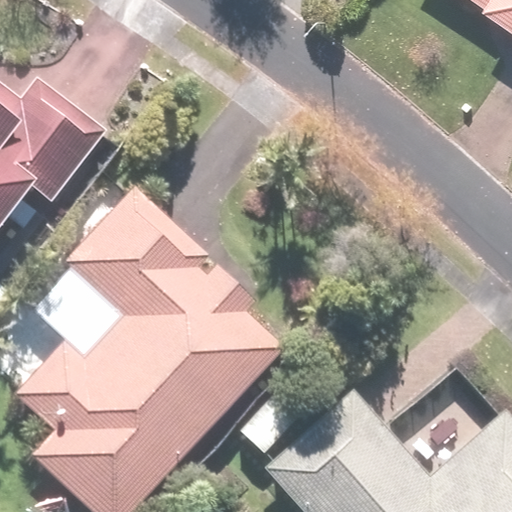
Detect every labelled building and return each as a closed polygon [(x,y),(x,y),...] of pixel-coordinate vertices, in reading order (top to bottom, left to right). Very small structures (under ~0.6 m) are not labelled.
[(511,0),(451,0),(511,41),(511,0)] [(0,202),(13,185),(39,205),(94,131),(25,79),(8,102),(0,95),(0,202)] [(244,303),(120,187),(48,263),(62,276),(28,313),(59,341),(1,403),(37,436),(14,461),(67,511),(117,511),(273,347),(235,312),(244,303)] [(252,455),(299,410),(276,386),(229,432),(252,455)] [(341,396),(254,473),(289,511),(511,511),(511,441),(486,412),(413,477),(341,396)]
